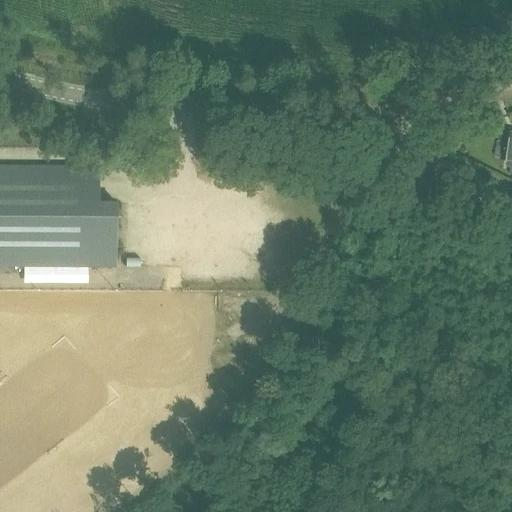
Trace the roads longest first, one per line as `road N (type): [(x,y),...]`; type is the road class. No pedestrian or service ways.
road 1 (unclassified): [(511,206),(390,143),(316,117),(103,98),(0,76)]
road 2 (track): [(511,88),(428,107),(390,143)]
